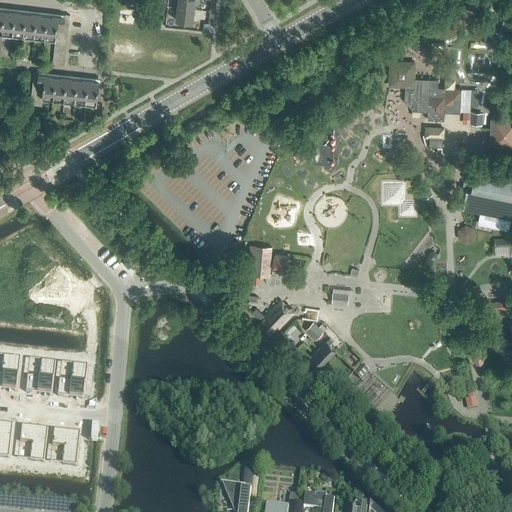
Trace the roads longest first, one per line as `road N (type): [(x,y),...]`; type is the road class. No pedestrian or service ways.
road 1 (unclassified): [(417,511),(187,288)]
road 2 (tertiary): [(26,185),(278,41)]
road 3 (unclassified): [(121,293),(26,185)]
road 4 (residential): [(86,63),(88,9),(20,0)]
road 5 (unclassified): [(113,414),(121,293)]
